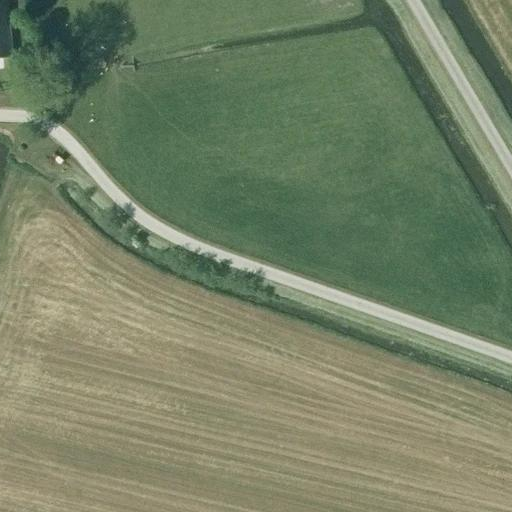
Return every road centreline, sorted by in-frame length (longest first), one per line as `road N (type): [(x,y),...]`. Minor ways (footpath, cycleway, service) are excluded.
road 1 (unclassified): [(511,360),(163,233),(48,127),(0,116)]
road 2 (unclassified): [(511,171),(410,0)]
